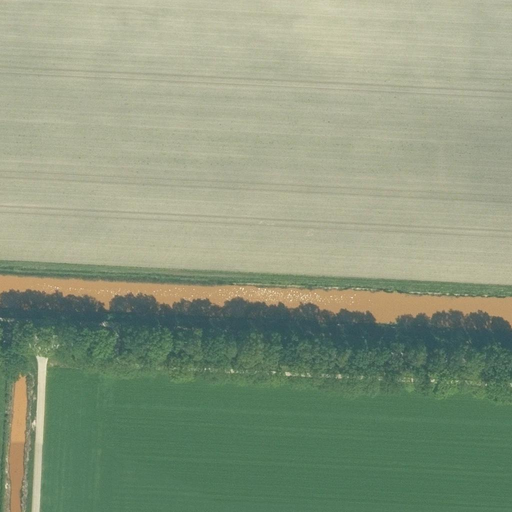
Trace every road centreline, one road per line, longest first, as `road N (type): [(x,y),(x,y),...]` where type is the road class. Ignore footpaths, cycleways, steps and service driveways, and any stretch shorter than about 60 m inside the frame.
road 1 (tertiary): [(511,362),(0,334)]
road 2 (track): [(43,337),(34,511)]
